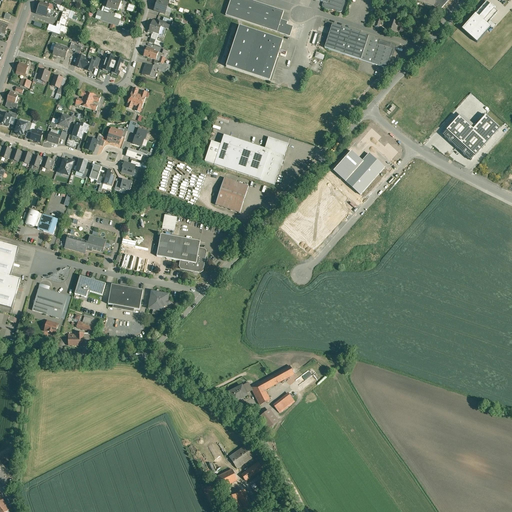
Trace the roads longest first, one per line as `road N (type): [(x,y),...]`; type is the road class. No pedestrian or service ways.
road 1 (unclassified): [(204,292),(367,110)]
road 2 (unclassified): [(305,511),(257,432),(145,358)]
road 3 (residential): [(148,2),(128,76),(115,88),(11,50)]
road 4 (residential): [(300,275),(417,148)]
road 5 (residential): [(204,292),(38,257)]
road 6 (unknown): [(16,506),(26,475),(33,358)]
road 7 (unclassified): [(145,358),(0,358)]
road 8 (unclassified): [(421,49),(299,12)]
